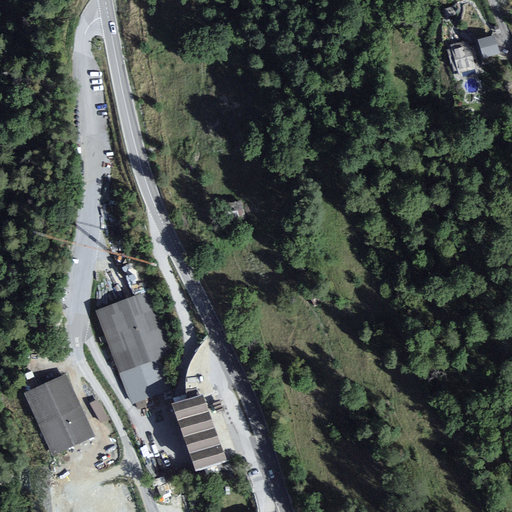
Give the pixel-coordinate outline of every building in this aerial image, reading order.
[(443,33),(451,77),(492,69),(484,26),(443,33)] [(148,295),(97,312),(120,374),(172,357),(148,295)] [(68,376),(28,393),(54,455),(96,438),(68,376)] [(99,395),(91,398),(99,420),(107,417),(99,395)] [(177,405),(183,422),(213,413),(208,395),(177,405)] [(225,446),(213,413),(183,422),(194,456),(224,446),(225,446)] [(224,446),(194,456),(199,472),(229,462),(224,446)]
